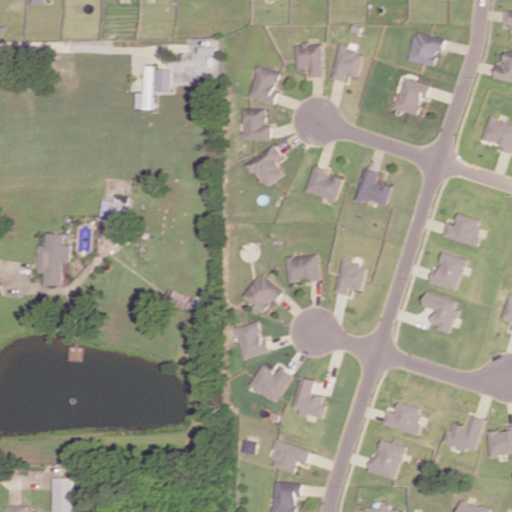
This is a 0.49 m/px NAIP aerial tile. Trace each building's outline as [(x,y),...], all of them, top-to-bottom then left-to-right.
[(356,23),(354,29),(364,31),(366,25),(356,23)] [(448,37),(422,31),(421,35),(418,34),(413,58),(427,61),(439,64),(441,53),(438,53),(439,48),(445,49),(448,37)] [(297,44),(298,67),(308,67),(307,65),(312,65),(312,74),(324,74),(323,43),(311,43),(311,40),(304,41),(304,43),(297,44)] [(343,42),(335,76),(347,79),(349,70),(355,72),(355,73),(361,75),(366,53),(359,52),(360,49),(352,47),(352,44),(343,42)] [(502,63),(499,75),(511,78),(511,49),(509,49),(506,60),(509,60),(508,64),(502,63)] [(283,71),(261,64),(258,65),(257,68),(258,70),(250,94),(275,103),(280,90),(275,88),(278,80),(279,81),(283,71)] [(155,108),(155,65),(147,65),(146,92),(138,92),(138,108),(155,108)] [(172,91),(173,68),(159,68),(158,91),(172,91)] [(434,84),(421,80),(410,76),(402,100),(400,99),(398,106),(412,110),(422,114),(425,104),(422,103),(425,95),(430,96),(434,84)] [(243,137),(272,137),(272,125),(263,124),(263,122),(267,122),(267,107),(244,107),(244,122),(246,122),(246,130),(243,130),(243,137)] [(496,114),(487,138),(497,141),(498,138),(507,141),(505,147),(511,149),(511,121),(502,118),(503,117),(496,114)] [(246,163),(252,172),(255,170),(258,174),(261,172),(269,183),(283,173),(279,166),(280,165),(276,160),(284,154),(275,142),(246,163)] [(317,163),(308,188),(332,197),(333,199),(336,200),(339,199),(346,177),(336,174),(335,176),(327,173),(329,168),(317,163)] [(369,166),(359,199),(367,201),(368,199),(372,200),(375,198),(391,203),(397,185),(387,182),(387,183),(380,181),(383,170),(369,166)] [(116,201),(104,199),(101,219),(127,222),(131,196),(116,194),(116,201)] [(453,222),(449,234),(482,245),(485,235),(483,235),(486,227),(481,225),(484,219),(464,213),(460,224),(453,222)] [(40,272),(47,272),(46,284),(64,285),(64,261),(72,261),(72,245),(65,244),(65,233),(47,232),(47,245),(41,245),(40,272)] [(448,250),(445,260),(447,261),(444,270),(439,269),(435,280),(460,288),(467,265),(470,265),(472,258),(448,250)] [(323,279),(320,253),(288,256),(290,282),(323,279)] [(351,295),(352,288),(366,290),(370,263),(345,259),(338,293),(351,295)] [(279,302),(287,290),(262,272),(245,296),(266,311),(275,299),(279,302)] [(433,291),(429,304),(441,308),(439,315),(437,314),(435,320),(444,323),(442,327),(454,331),(459,315),(462,316),(464,310),(459,308),(461,301),(433,291)] [(238,326),(245,358),(273,352),(270,337),(265,338),(262,321),(238,326)] [(280,402),(297,375),(284,367),(280,373),(266,364),(253,385),(280,402)] [(298,407),(305,408),(304,413),(328,418),(331,404),(327,403),(329,396),(317,393),(319,379),(305,376),(298,407)] [(421,433),(428,408),(403,401),(399,413),(392,410),(388,423),(421,433)] [(449,443),(480,451),(488,418),(474,415),(471,426),(454,422),(449,443)] [(511,429),(493,430),(493,454),(511,453),(511,429)] [(400,479),(410,446),(385,438),(375,471),(400,479)] [(262,441),(248,439),(246,451),(260,453),(262,441)] [(315,449),(282,440),(274,465),(299,472),(303,461),(311,463),(315,449)] [(55,511),(75,511),(75,477),(56,477),(55,511)] [(277,511),(300,511),(301,496),(305,496),(306,482),(279,481),(277,511)] [(491,511),(493,507),(463,500),(459,511),(491,511)]
